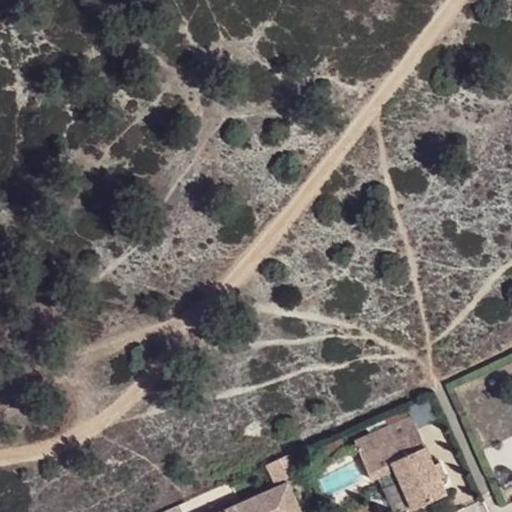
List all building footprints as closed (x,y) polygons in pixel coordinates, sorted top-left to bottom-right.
[(403,434),(409,448),(420,443),(407,414),(397,419),(403,434)] [(352,439),(358,454),(403,434),(397,419),(352,439)] [(441,492),(433,475),(428,462),(420,443),(409,448),(403,434),(358,454),(368,477),(391,467),(410,507),(441,492)] [(428,462),(433,475),(442,472),(436,458),(428,462)] [(295,511),(281,480),(210,511),(295,511)]
